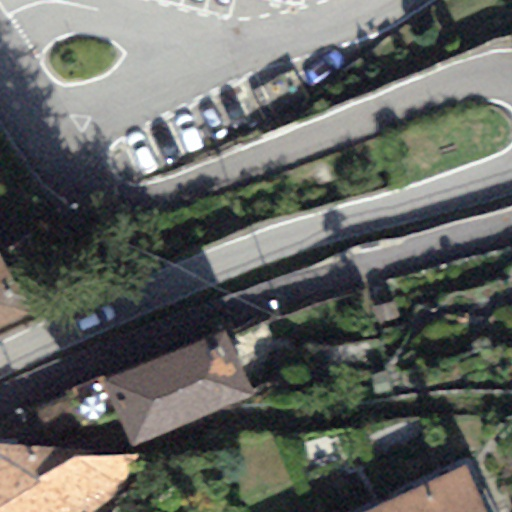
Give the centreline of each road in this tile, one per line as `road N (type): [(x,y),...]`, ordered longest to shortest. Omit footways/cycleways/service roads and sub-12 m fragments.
road 1 (tertiary): [(511,87),(495,83),(114,241),(86,229),(39,143)]
road 2 (tertiary): [(0,378),(248,271),(511,183)]
road 3 (residential): [(511,236),(274,308),(0,420)]
road 4 (tertiary): [(218,53),(88,4),(0,5)]
road 5 (tertiary): [(39,143),(218,53)]
road 6 (tertiary): [(407,0),(390,11),(218,53)]
